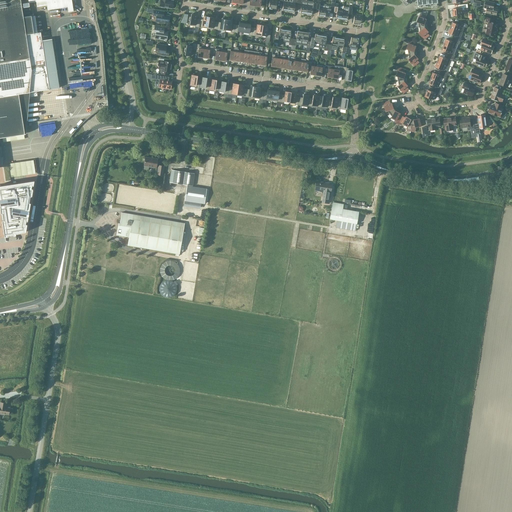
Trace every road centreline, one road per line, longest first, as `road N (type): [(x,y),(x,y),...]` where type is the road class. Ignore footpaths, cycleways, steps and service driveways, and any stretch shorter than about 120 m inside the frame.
road 1 (tertiary): [(128,129),(351,157)]
road 2 (tertiary): [(45,302),(56,288),(85,142),(101,129),(128,129)]
road 3 (unclassified): [(29,511),(57,338),(45,302)]
road 4 (unknown): [(90,216),(119,205),(184,218),(187,233),(176,250),(130,244),(108,231)]
road 5 (residential): [(364,33),(181,4)]
road 6 (residential): [(356,91),(180,63)]
road 7 (residential): [(415,95),(427,110),(475,102),(505,26),(503,0)]
road 8 (tertiary): [(351,157),(457,180),(511,166)]
road 9 (residential): [(128,129),(132,95),(109,0)]
